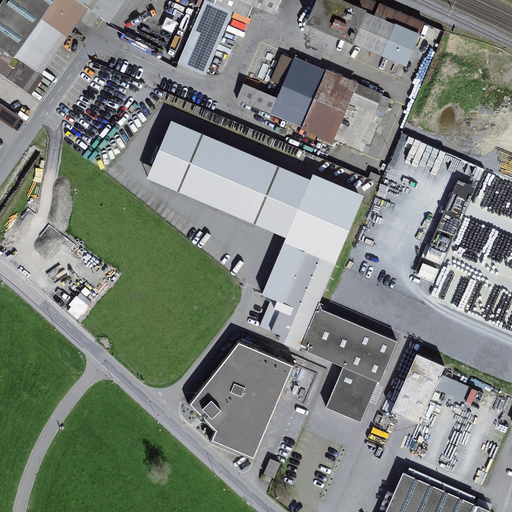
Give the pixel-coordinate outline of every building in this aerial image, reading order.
[(124,0),(1,0),(0,2),(0,71),(32,94),(45,75),(42,73),(68,36),(42,17),(54,0),(77,0),(88,7),(109,22),(124,0)] [(54,0),(42,17),(68,36),(88,7),(77,0),(54,0)] [(234,10),(207,0),(204,0),(177,63),(206,74),(234,10)] [(253,3),(246,0),(207,0),(234,10),(248,16),(253,3)] [(275,12),(280,0),(246,0),(253,3),(275,12)] [(350,40),(407,64),(425,21),(376,0),(314,0),(306,20),(350,39),(350,40)] [(157,17),(145,11),(134,37),(169,52),(186,11),(172,5),(170,10),(162,7),(157,17)] [(283,85),(294,58),(282,53),(271,80),(283,85)] [(277,97),(244,83),(237,99),(302,127),(326,69),(295,56),(294,58),(283,85),(277,97)] [(327,68),(326,69),(302,127),(301,128),(332,141),(333,140),(349,102),(362,107),(375,113),(376,110),(385,114),(391,98),(382,94),(383,93),(358,82),(358,81),(327,68)] [(362,107),(349,102),(333,140),(345,145),(362,107)] [(310,179),(171,120),(146,179),(288,239),(264,295),(273,298),(261,326),(280,334),(277,340),(298,349),(300,346),(318,302),(364,196),(312,174),(310,179)] [(323,311),(318,302),(300,346),(309,350),(307,354),(343,369),(326,408),(360,423),(377,382),(380,383),(397,342),(323,311)] [(295,368),(240,344),(191,406),(217,432),(214,441),(255,460),(295,368)] [(445,363),(417,351),(391,410),(420,422),(445,363)] [(273,458),(269,473),(279,476),(283,461),(273,458)] [(490,511),(491,510),(403,471),(384,511),(490,511)]
